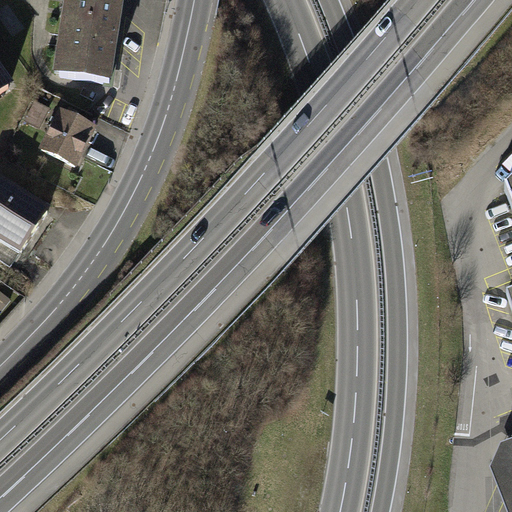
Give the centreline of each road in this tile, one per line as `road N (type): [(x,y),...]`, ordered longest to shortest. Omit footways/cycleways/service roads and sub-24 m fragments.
road 1 (trunk): [(0,488),(226,266),(464,0)]
road 2 (trunk): [(421,0),(220,222),(0,442)]
road 3 (trunk): [(286,0),(338,154),(353,237),(357,393),(342,511)]
road 4 (trunk): [(386,511),(400,397),(397,260),(378,138),(333,0)]
road 5 (unknown): [(475,511),(471,199),(511,138)]
road 6 (primary): [(187,54),(161,145),(100,258),(0,371)]
